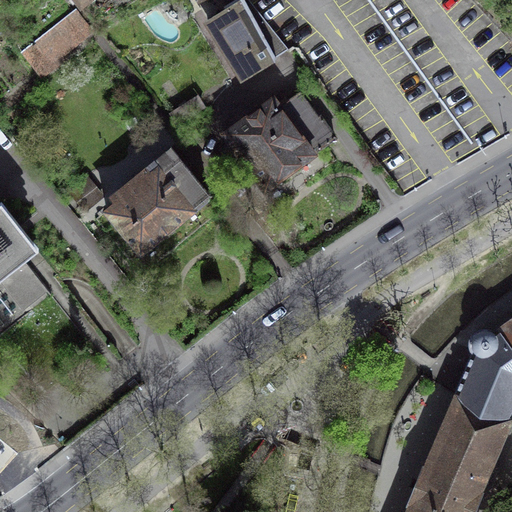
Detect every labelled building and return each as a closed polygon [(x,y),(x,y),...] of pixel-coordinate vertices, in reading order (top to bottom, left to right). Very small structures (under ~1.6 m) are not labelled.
[(240,0),(208,20),(243,77),(288,48),(249,0),(240,0)] [(87,29),(72,9),(21,51),(37,70),(87,29)] [(249,168),(264,189),(335,137),(319,116),(317,117),(299,92),(279,107),(272,98),(224,133),(241,156),(229,165),(238,176),(249,168)] [(209,193),(171,147),(147,166),(136,175),(141,181),(106,209),(141,251),(193,209),(192,207),(209,193)] [(85,177),(70,189),(87,209),(101,197),(85,177)] [(0,282),(26,261),(37,251),(1,202),(0,202),(0,282)] [(511,317),(497,328),(511,349),(511,317)] [(471,342),(471,345),(471,347),(472,349),(473,351),(455,393),(455,395),(511,419),(511,416),(511,349),(497,328),(494,331),(492,329),(490,328),(488,328),(485,328),(483,328),(481,329),(479,329),(477,331),(475,332),(474,334),(473,336),(472,338),(471,340),(471,342)] [(486,479),(511,419),(455,395),(429,455),(486,479)] [(472,511),(486,479),(429,455),(406,511),(472,511)]
